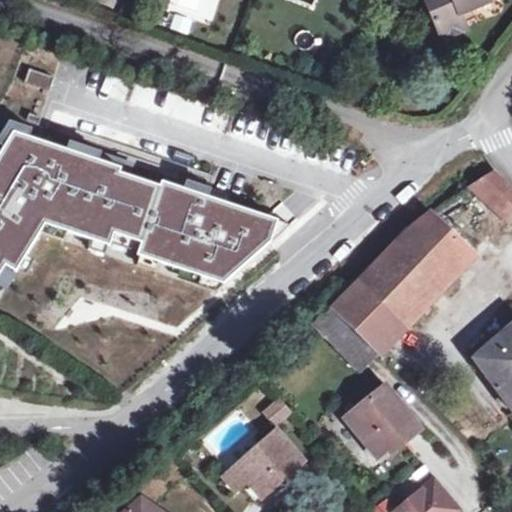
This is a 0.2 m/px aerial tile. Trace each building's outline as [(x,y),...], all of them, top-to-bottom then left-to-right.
[(426,0),(435,24),(490,1),(489,0),(426,0)] [(191,22),(177,17),(173,28),(188,32),(191,22)] [(8,268),(37,220),(105,244),(106,241),(110,232),(138,242),(135,251),(134,254),(224,285),(291,226),(200,195),(184,190),(162,183),(161,188),(120,174),(122,169),(100,162),(67,151),(14,133),(0,153),(0,262),(6,267),(8,268)] [(102,153),(70,142),(67,151),(100,162),(102,153)] [(511,189),(500,178),(477,195),(511,229),(511,189)] [(203,187),(187,181),(184,190),(200,195),(203,187)] [(412,239),(367,286),(413,331),(479,263),(437,222),(412,239)] [(110,232),(106,241),(135,251),(138,242),(110,232)] [(385,359),(413,331),(367,286),(339,316),(360,336),(385,359)] [(360,336),(339,316),(318,333),(343,356),(360,336)] [(385,359),(360,336),(343,356),(367,378),(385,359)] [(511,408),(511,336),(480,363),(511,408)] [(68,383),(13,370),(8,395),(63,407),(68,383)] [(392,394),(355,425),(384,460),(406,444),(411,450),(427,435),(392,394)] [(280,397),(262,410),(273,426),(291,414),(280,397)] [(287,439),(245,474),(256,487),(271,505),(292,487),(312,470),(306,462),(287,439)] [(245,474),(234,484),(245,497),(256,487),(245,474)] [(464,511),(441,485),(408,511),(464,511)] [(172,511),(158,500),(144,511),(172,511)]
